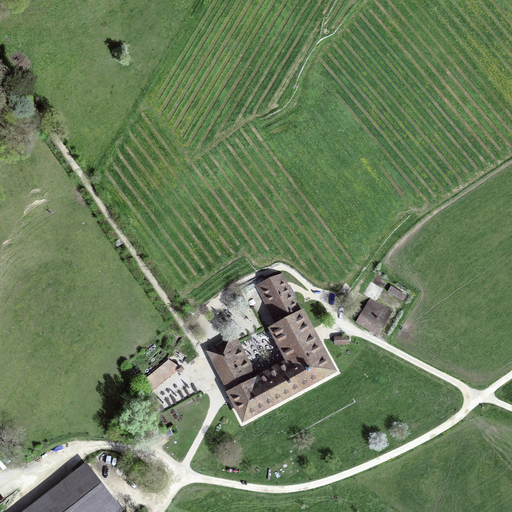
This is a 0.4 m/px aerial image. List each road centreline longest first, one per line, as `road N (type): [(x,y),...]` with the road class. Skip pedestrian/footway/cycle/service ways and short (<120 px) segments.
road 1 (track): [(0,65),(199,350),(217,396),(181,473)]
road 2 (track): [(479,394),(450,422),(305,485),(260,487),(181,473)]
road 3 (track): [(9,511),(106,444),(150,451),(181,473)]
road 4 (track): [(313,335),(342,328),(479,394)]
road 5 (track): [(342,328),(284,269),(239,288)]
